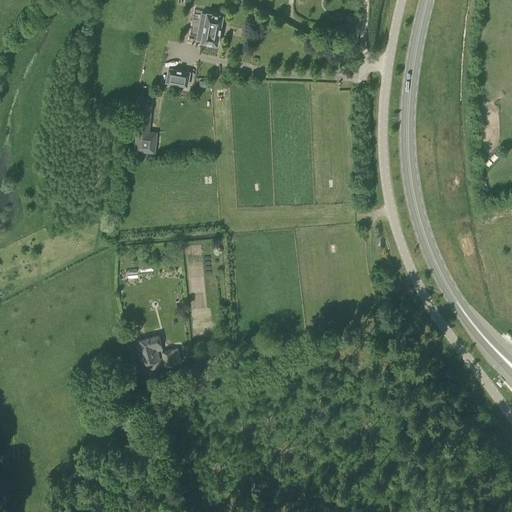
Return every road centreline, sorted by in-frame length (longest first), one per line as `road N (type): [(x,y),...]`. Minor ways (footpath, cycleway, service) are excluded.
road 1 (unclassified): [(388,65),(384,169),(408,265),(446,332),(511,417)]
road 2 (primary): [(427,0),(410,80),(408,159),(419,222),(453,297)]
road 3 (track): [(365,63),(357,77),(277,76),(172,52)]
road 4 (track): [(179,511),(156,369)]
